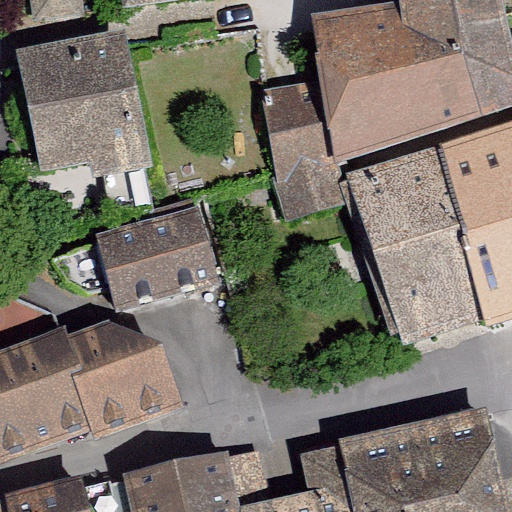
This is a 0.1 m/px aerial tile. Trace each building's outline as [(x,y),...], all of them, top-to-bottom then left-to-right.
[(89,0),(28,0),(32,28),(92,20),(89,0)] [(511,73),(495,0),(404,0),(406,7),(316,23),(324,82),(266,93),(281,184),(289,215),(340,201),(328,161),(511,98),(511,73)] [(122,37),(26,57),(49,164),(95,154),(98,171),(148,160),(122,37)] [(511,306),(511,47),(508,48),(511,64),(511,127),(355,181),(407,337),(511,306)] [(196,213),(103,241),(122,305),(215,278),(196,213)] [(159,348),(106,326),(66,341),(62,332),(0,356),(0,456),(90,424),(94,433),(179,402),(159,348)] [(356,511),(505,511),(484,417),(342,449),(356,511)] [(256,456),(86,491),(90,511),(356,511),(342,449),(305,459),(311,495),(267,504),(256,456)] [(0,511),(90,511),(86,491),(83,482),(0,510),(0,511)]
